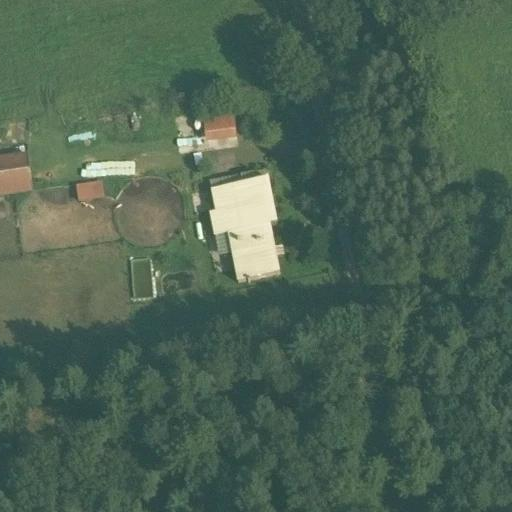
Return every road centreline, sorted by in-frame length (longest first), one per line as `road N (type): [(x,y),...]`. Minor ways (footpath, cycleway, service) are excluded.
road 1 (track): [(295,0),(395,511)]
road 2 (track): [(324,145),(212,160),(62,151)]
road 3 (track): [(305,50),(426,26)]
